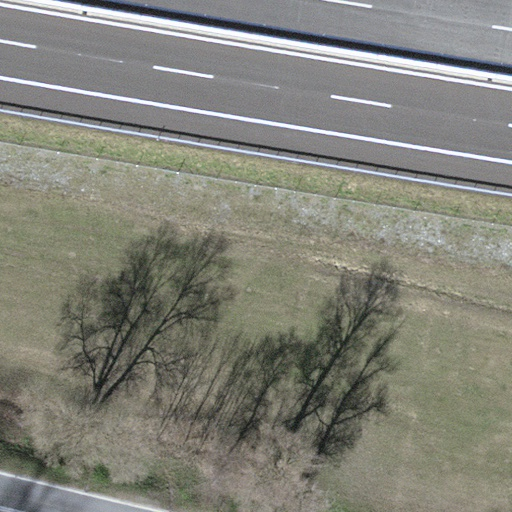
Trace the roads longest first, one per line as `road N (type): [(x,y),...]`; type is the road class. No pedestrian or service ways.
road 1 (motorway): [(0,40),(511,124)]
road 2 (motorway): [(511,29),(330,0)]
